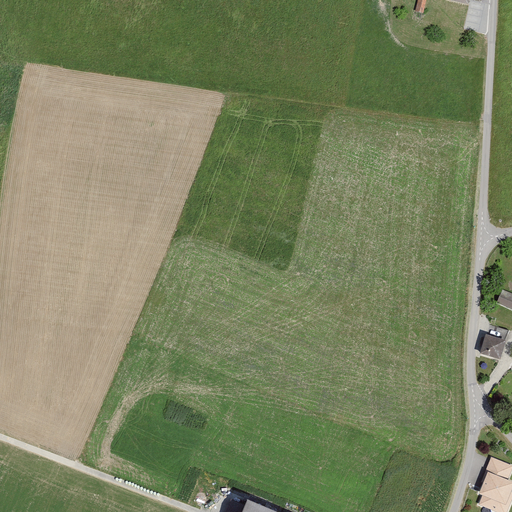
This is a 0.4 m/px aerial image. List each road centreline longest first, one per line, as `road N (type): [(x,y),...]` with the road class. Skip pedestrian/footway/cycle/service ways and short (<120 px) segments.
road 1 (unclassified): [(482,235),(493,0)]
road 2 (track): [(0,435),(200,511)]
road 3 (unclassified): [(474,400),(482,235)]
